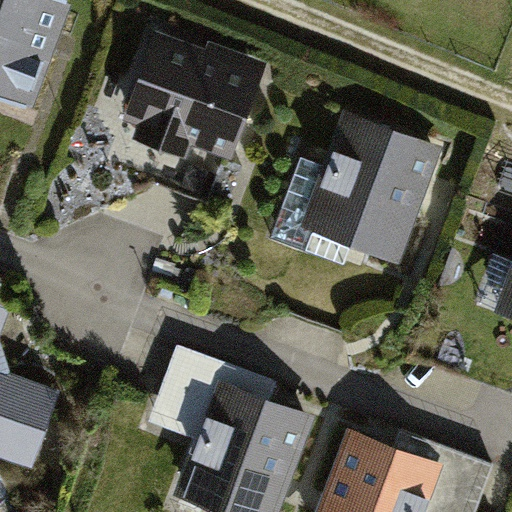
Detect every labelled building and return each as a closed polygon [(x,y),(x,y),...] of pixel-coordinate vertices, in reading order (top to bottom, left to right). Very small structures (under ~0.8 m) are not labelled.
[(75,8),(51,0),(0,0),(0,110),(33,123),(75,8)] [(273,79),(158,41),(128,132),(242,170),(273,79)] [(451,155),(346,120),(305,241),(411,276),(451,155)] [(511,282),(499,318),(511,322),(511,282)] [(0,459),(39,474),(66,399),(0,374),(0,349),(11,319),(0,315),(0,459)] [(287,511),(320,424),(221,387),(178,503),(203,511),(287,511)] [(404,451),(354,433),(326,511),(481,511),(496,468),(409,438),(404,451)]
